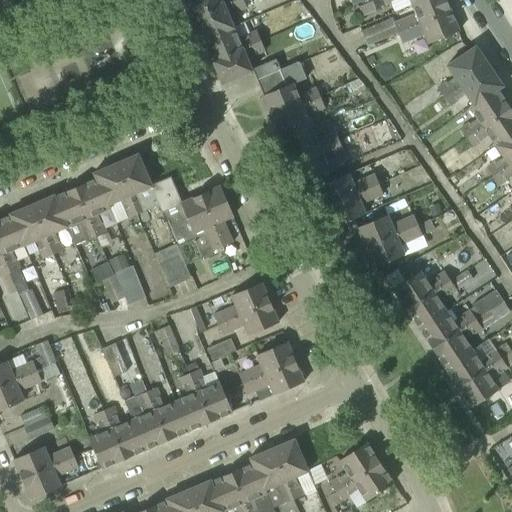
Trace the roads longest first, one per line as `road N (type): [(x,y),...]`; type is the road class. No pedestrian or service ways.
road 1 (residential): [(352,385),(204,96)]
road 2 (residential): [(53,511),(352,385)]
road 3 (residential): [(0,186),(204,96)]
road 4 (residential): [(417,511),(352,385)]
